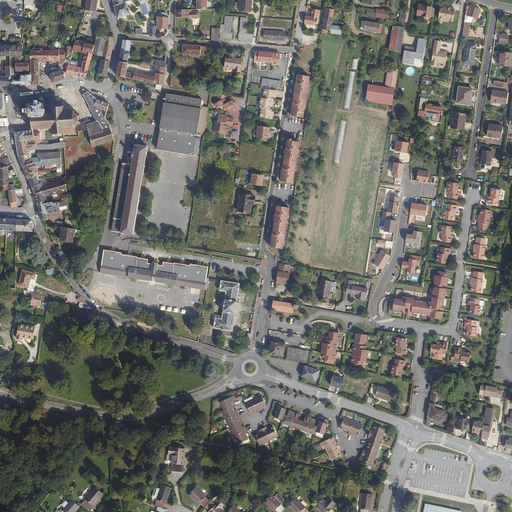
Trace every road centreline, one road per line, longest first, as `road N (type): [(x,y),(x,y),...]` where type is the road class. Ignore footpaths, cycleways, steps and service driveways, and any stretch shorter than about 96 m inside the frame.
road 1 (residential): [(261,322),(271,259),(263,246),(294,50)]
road 2 (tertiary): [(240,362),(118,326),(63,271),(34,211)]
road 3 (secondary): [(0,395),(135,416),(215,389)]
road 4 (residential): [(423,329),(379,322),(372,311),(396,257),(407,190),(421,189)]
road 5 (residential): [(496,4),(470,173)]
road 6 (residential): [(471,194),(455,326),(423,329)]
road 7 (tertiary): [(10,93),(71,82),(105,86),(118,36)]
road 8 (residential): [(170,40),(294,50)]
